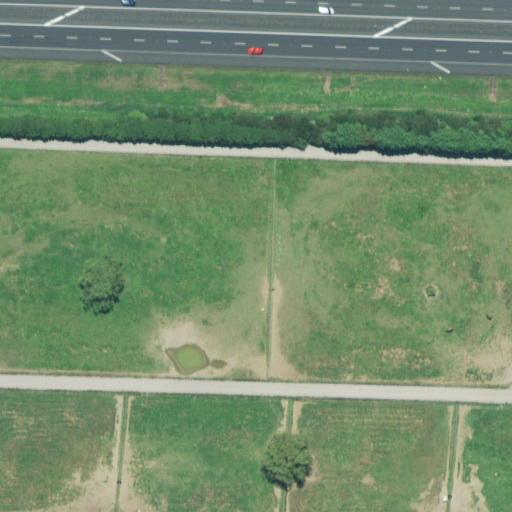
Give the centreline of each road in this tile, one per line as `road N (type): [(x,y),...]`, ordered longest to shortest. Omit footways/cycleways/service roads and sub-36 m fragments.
road 1 (motorway): [(511,52),(0,39)]
road 2 (motorway): [(151,0),(511,9)]
